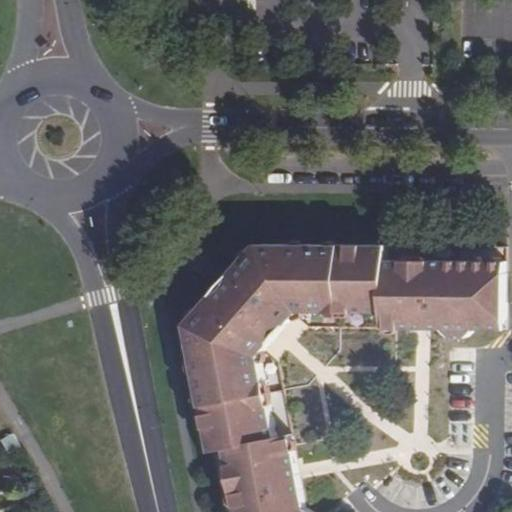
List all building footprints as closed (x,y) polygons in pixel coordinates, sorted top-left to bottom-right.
[(387,245),(265,245),(250,254),(234,271),(241,277),(218,303),(211,297),(195,315),(189,332),(212,451),(227,449),(232,477),(244,475),(246,487),(235,490),(238,511),(312,511),(307,508),(301,478),(291,480),(289,467),(294,465),(296,463),(297,458),(293,434),(278,438),(261,355),(269,346),(271,342),(271,339),(267,334),(277,322),(281,325),(285,325),(289,323),(300,311),(386,313),(385,328),(410,328),(414,326),(416,323),(417,318),(431,318),(430,328),(445,329),(453,336),(468,336),(477,329),(506,329),(508,262),(429,261),(429,272),(417,272),(417,261),(387,260),(387,245)] [(429,261),(417,261),(417,272),(429,272),(429,261)] [(214,294),(211,297),(218,303),(241,277),(234,271),(232,274),(231,278),(229,283),(227,287),(223,291),(219,293),(214,294)] [(414,326),(410,328),(430,328),(431,318),(417,318),(416,323),(414,326)] [(277,322),(267,334),(271,339),(271,342),(269,346),(289,323),(285,325),(281,325),(277,322)] [(291,480),(301,478),(297,458),(296,463),(294,465),(289,467),(291,480)] [(244,475),(232,477),(235,490),(246,487),(244,475)]
